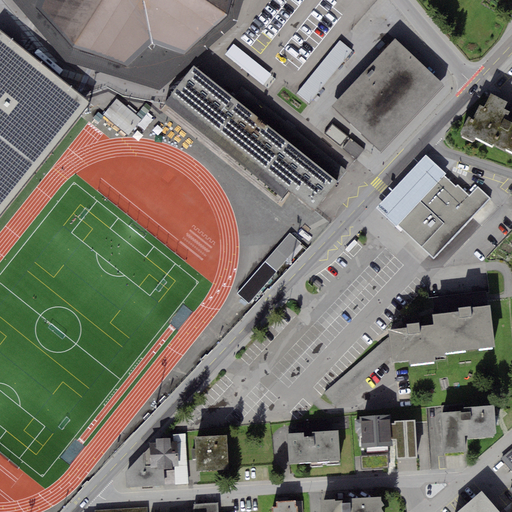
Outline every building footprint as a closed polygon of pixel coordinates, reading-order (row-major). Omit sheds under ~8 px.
[(40,0),(39,3),(73,43),(128,65),(153,43),(186,54),(228,16),(232,0),(40,0)] [(0,214),(89,102),(0,32),(0,214)] [(381,152),(443,86),(394,40),(331,107),(381,152)] [(310,103),(350,51),(338,41),(297,94),(310,103)] [(272,75),(232,44),(224,54),(263,85),(272,75)] [(336,181),(193,65),(163,102),(282,198),(289,190),(313,209),(336,181)] [(508,103),(490,94),(484,107),(479,104),(472,118),(469,116),(460,133),(462,137),(474,142),(476,137),(492,147),(493,145),(505,150),(505,148),(511,151),(511,113),(510,112),(504,109),(508,103)] [(128,135),(142,119),(117,98),(103,113),(128,135)] [(325,135),(342,144),(348,134),(331,125),(325,135)] [(349,139),(343,149),(358,157),(364,146),(349,139)] [(444,176),(445,174),(425,155),(376,208),(396,227),(398,226),(444,176)] [(456,187),(444,176),(398,226),(433,258),(490,199),(478,187),(470,196),(458,184),(456,187)] [(301,244),(289,234),(265,262),(276,272),(301,244)] [(459,312),(432,315),(433,325),(436,353),(445,352),(494,347),(490,306),(471,308),(471,307),(458,308),(459,312)] [(446,356),(445,352),(436,353),(433,325),(419,326),(419,322),(407,324),(407,327),(388,330),(392,362),(408,360),(409,365),(435,362),(435,357),(446,356)] [(324,393),(335,405),(371,373),(361,361),(324,393)] [(494,405),(463,408),(464,412),(465,436),(467,436),(468,439),(496,437),(494,405)] [(465,436),(464,412),(461,413),(460,411),(446,412),(441,412),(444,453),(465,451),(464,436),(465,436)] [(390,424),(389,415),(359,416),(361,449),(391,447),(391,440),(390,424)] [(415,420),(395,421),(395,424),(390,424),(391,440),(395,440),(396,458),(417,457),(415,420)] [(338,431),(287,434),(288,464),(340,461),(338,431)] [(173,435),(173,441),(177,441),(178,466),(175,466),(176,485),(188,484),(186,434),(173,435)] [(227,435),(194,437),(195,450),(192,450),(192,459),(195,459),(196,471),(228,469),(227,435)] [(156,443),(149,443),(149,449),(126,471),(127,488),(165,486),(164,469),(172,469),(172,466),(175,466),(178,466),(177,441),(173,441),(170,441),(170,438),(156,439),(156,443)] [(511,449),(501,459),(511,471),(511,487),(509,490),(511,494),(511,449)] [(499,511),(481,491),(456,511),(499,511)] [(336,499),(320,500),(320,511),(382,511),(381,510),(381,508),(384,506),(381,501),(381,497),(352,498),(352,503),(343,504),(343,500),(335,501),(336,499)] [(295,501),(276,502),(276,507),(272,507),(272,511),(297,511),(297,507),(296,507),(295,501)] [(147,511),(147,507),(95,510),(94,511),(218,511),(218,503),(192,504),(192,511),(147,511)]
